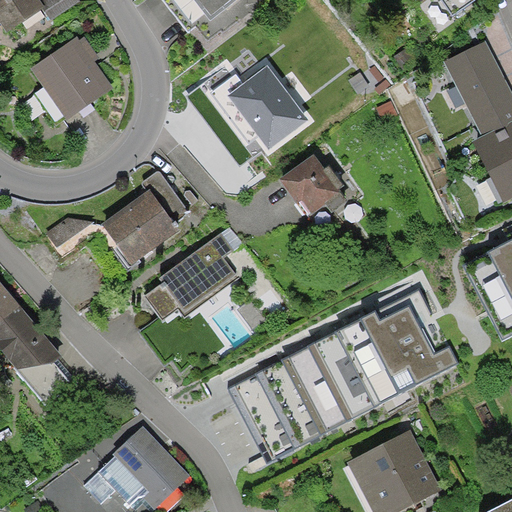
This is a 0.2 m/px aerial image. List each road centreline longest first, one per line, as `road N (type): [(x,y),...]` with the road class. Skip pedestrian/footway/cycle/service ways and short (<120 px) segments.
road 1 (residential): [(233,511),(210,460),(0,239)]
road 2 (residential): [(119,0),(153,72),(141,143),(78,186),(34,185),(0,169)]
